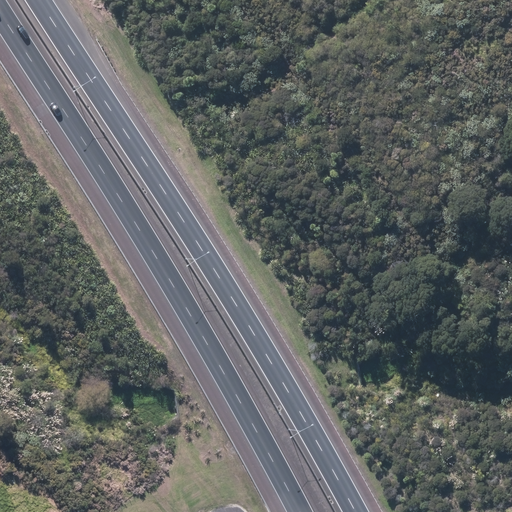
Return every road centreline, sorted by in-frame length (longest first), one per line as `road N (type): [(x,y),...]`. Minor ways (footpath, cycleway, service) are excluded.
road 1 (motorway): [(39,0),(347,511)]
road 2 (motorway): [(296,511),(169,278),(0,11)]
